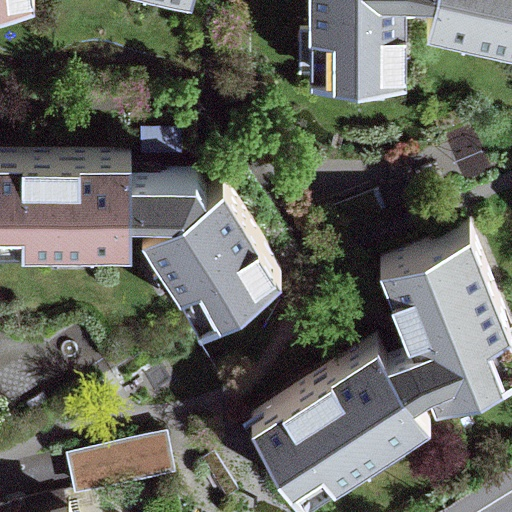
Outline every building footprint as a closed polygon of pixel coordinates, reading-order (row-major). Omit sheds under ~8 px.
[(511,0),(308,0),(309,61),(405,57),(404,0),(429,0),(428,9),(511,26),(511,0)] [(181,119),(143,119),(143,145),(182,144),(181,119)] [(132,136),(0,136),(0,230),(131,230),(132,188),(171,191),(143,213),(204,304),(281,252),(226,162),(209,171),(196,154),(132,155),(132,136)] [(511,354),(511,312),(469,209),(381,244),(408,326),(388,334),(379,321),(253,403),(307,483),(431,402),(416,376),(429,369),(436,386),(511,354)] [(167,422),(66,444),(74,485),(176,462),(167,422)] [(72,511),(65,487),(0,505),(0,511),(72,511)]
